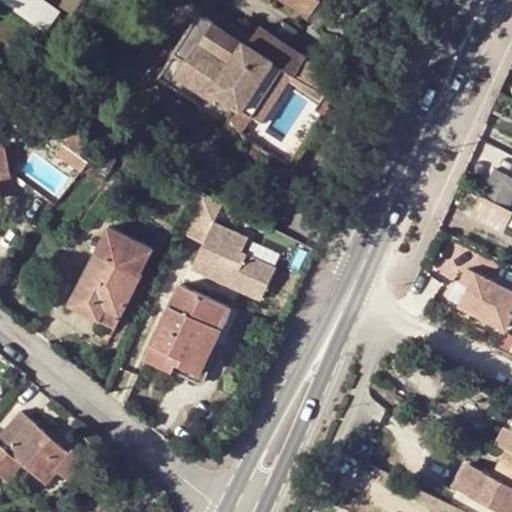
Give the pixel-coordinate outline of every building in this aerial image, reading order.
[(210,13),(219,0),(200,0),(198,5),(210,13)] [(269,0),(270,0),(269,0),(280,0),(307,19),(320,2),(318,0),(269,0)] [(290,79),(294,74),(247,43),(243,41),(224,27),(201,13),(159,77),(178,74),(208,95),(212,89),(219,94),(261,122),(290,79)] [(224,27),(243,41),(248,34),(229,21),(224,27)] [(303,54),(260,25),(247,43),(294,74),(306,57),(303,54)] [(306,57),(294,74),(324,95),(325,93),(335,77),(306,57)] [(178,74),(159,77),(201,105),(208,95),(178,74)] [(324,95),(294,74),(290,79),(320,101),(324,95)] [(214,100),(219,94),(212,89),(208,95),(214,100)] [(320,101),(315,109),(323,114),(333,97),(325,93),(324,95),(320,101)] [(80,171),(102,143),(75,130),(56,154),(80,171)] [(0,166),(9,165),(4,146),(0,147),(0,198),(1,198),(0,195),(0,166)] [(0,178),(10,176),(9,165),(0,166),(0,178)] [(511,177),(498,170),(484,196),(509,209),(511,203),(511,177)] [(215,223),(225,202),(203,190),(190,217),(212,228),(208,235),(193,267),(262,300),(277,269),(243,253),(249,239),(215,223)] [(480,194),(470,214),(502,230),(511,210),(509,209),(484,196),(480,194)] [(212,228),(190,217),(186,225),(208,235),(212,228)] [(151,250),(108,227),(69,302),(115,325),(141,276),(139,275),(151,250)] [(505,327),(511,314),(511,290),(468,267),(460,282),(469,286),(460,304),(505,327)] [(182,284),(153,344),(178,356),(176,361),(199,372),(214,339),(229,306),(182,284)] [(178,356),(153,344),(146,359),(197,382),(201,382),(203,380),(206,377),(217,342),(214,339),(199,372),(176,361),(178,356)] [(71,455),(21,411),(0,434),(0,473),(8,480),(22,463),(45,484),(48,480),(71,455)] [(507,447),(508,448),(511,439),(511,427),(508,426),(500,444),(507,447)] [(493,474),(482,469),(469,494),(506,511),(511,511),(511,449),(508,448),(507,447),(493,474)] [(75,451),(71,455),(48,480),(58,490),(86,460),(75,451)] [(468,461),(455,487),(469,494),(482,469),(468,461)] [(386,479),(381,490),(404,503),(409,490),(386,479)]
